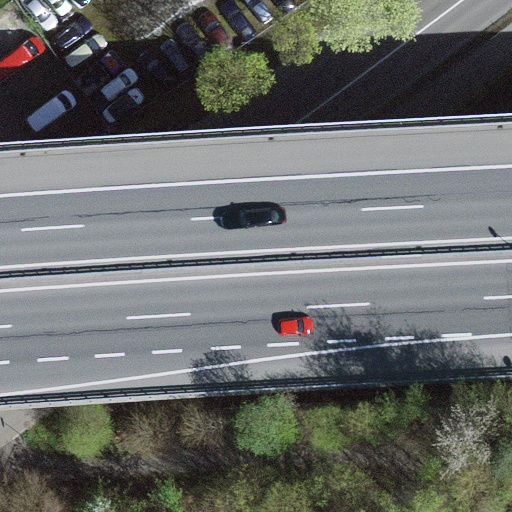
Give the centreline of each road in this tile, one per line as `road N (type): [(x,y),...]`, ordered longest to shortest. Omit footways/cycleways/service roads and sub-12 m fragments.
road 1 (primary): [(0,321),(183,208),(462,0)]
road 2 (motorway): [(511,202),(0,232)]
road 3 (motorway): [(0,326),(511,297)]
